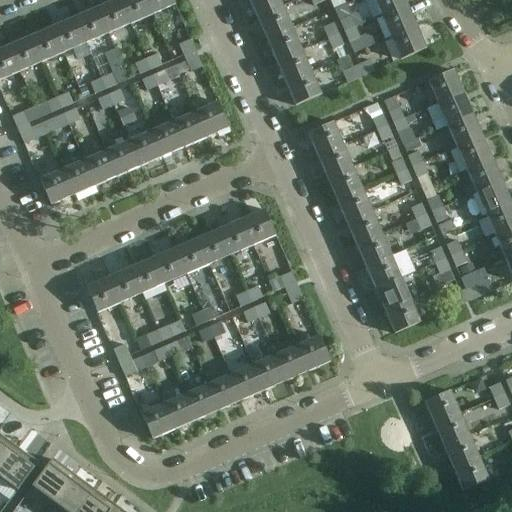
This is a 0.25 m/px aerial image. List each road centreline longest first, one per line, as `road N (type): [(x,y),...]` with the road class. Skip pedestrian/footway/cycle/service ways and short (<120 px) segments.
road 1 (residential): [(129,474),(152,480),(176,472),(376,385)]
road 2 (residential): [(32,267),(277,161)]
road 3 (residential): [(376,385),(277,161)]
road 4 (residential): [(277,161),(205,0)]
road 5 (residential): [(376,385),(511,326)]
road 6 (residential): [(88,400),(32,267)]
